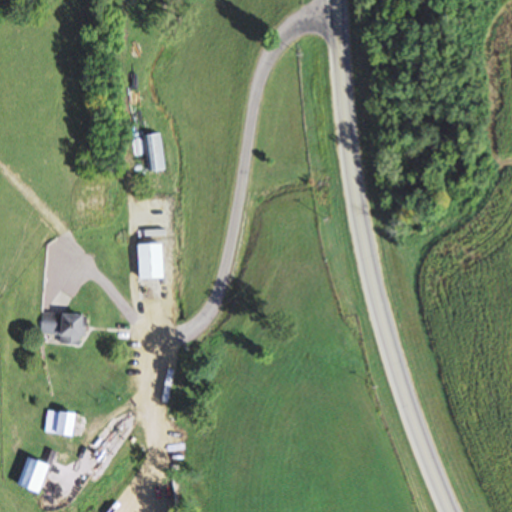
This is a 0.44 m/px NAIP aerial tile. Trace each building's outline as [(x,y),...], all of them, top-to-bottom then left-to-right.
[(163,169),(159,132),(146,134),(149,170),(163,169)] [(160,278),(160,243),(136,244),(136,278),(160,278)] [(39,333),(57,334),(57,344),(81,345),(82,314),(40,312),(39,333)] [(42,430),(67,438),(73,416),(48,409),(42,430)] [(34,495),(46,466),(26,458),(14,487),(34,495)]
